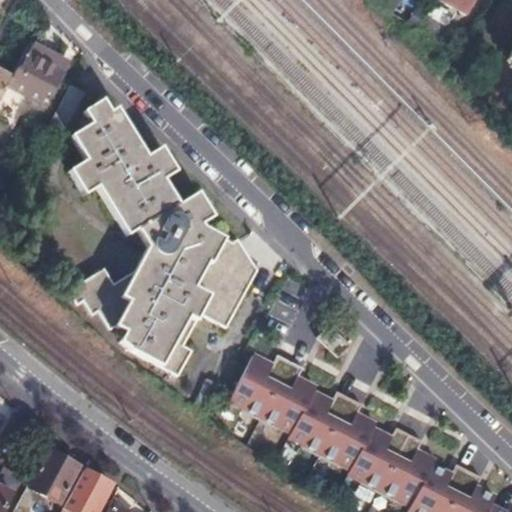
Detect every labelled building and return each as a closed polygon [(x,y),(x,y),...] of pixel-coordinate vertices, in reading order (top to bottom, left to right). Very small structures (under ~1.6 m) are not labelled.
[(472,0),(437,0),(465,15),(472,0)] [(425,19),(418,31),(441,45),(448,32),(425,19)] [(55,69),(60,61),(31,45),(26,54),(23,52),(19,60),(14,70),(17,72),(53,91),(62,74),(55,69)] [(19,60),(0,50),(0,93),(1,94),(4,88),(14,70),(19,60)] [(67,65),(60,61),(55,69),(62,74),(67,65)] [(77,102),(64,95),(36,148),(50,155),(77,102)] [(209,266),(223,241),(200,228),(212,219),(196,195),(178,206),(161,181),(175,173),(160,149),(145,157),(116,110),(110,113),(102,101),(82,113),(90,126),(70,137),(85,162),(68,172),(82,196),(95,188),(126,238),(136,231),(147,249),(134,273),(113,286),(103,269),(67,293),(76,306),(81,303),(91,317),(97,313),(109,330),(114,327),(124,333),(118,342),(131,353),(176,377),(190,351),(182,347),(200,315),(225,329),(247,288),(209,266)] [(230,245),(223,241),(209,266),(247,288),(254,274),(236,243),(230,245)] [(328,327),(317,339),(337,359),(349,346),(328,327)] [(253,357),(227,406),(278,425),(276,429),(335,460),(334,463),(394,494),(392,498),(418,511),(493,511),(489,510),(494,500),(475,490),(480,481),(454,468),(450,477),(433,468),(435,464),(416,454),(420,445),(395,432),(391,440),(374,431),(376,427),(356,417),(361,409),(335,396),(331,404),(314,395),(316,391),(297,381),(301,372),(276,359),(272,367),(253,357)] [(206,382),(196,406),(208,412),(219,388),(206,382)] [(0,435),(13,407),(0,401),(0,435)] [(48,454),(29,491),(58,505),(76,470),(76,468),(48,454)] [(81,470),(61,509),(65,511),(97,511),(105,499),(102,497),(108,486),(81,470)] [(0,490),(0,511),(1,511),(11,496),(0,490)]
